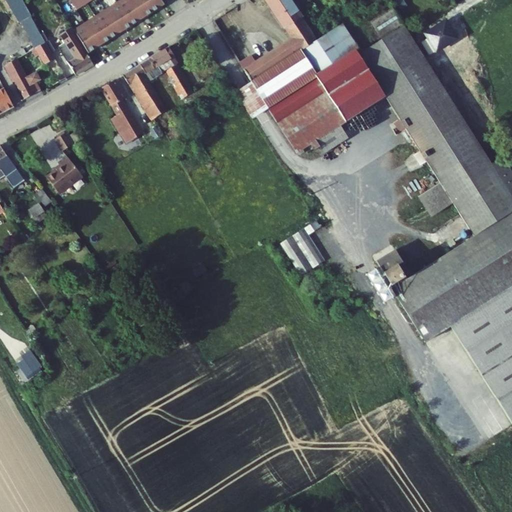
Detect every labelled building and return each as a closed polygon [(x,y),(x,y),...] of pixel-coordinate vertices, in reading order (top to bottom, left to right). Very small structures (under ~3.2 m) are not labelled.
[(22,0),(5,0),(10,10),(24,2),(22,0)] [(67,0),(74,11),(91,0),(67,0)] [(128,0),(121,0),(115,3),(130,27),(141,21),(128,0)] [(143,0),(128,0),(141,21),(152,14),(143,0)] [(143,0),(152,14),(163,7),(158,0),(143,0)] [(266,108),(293,154),(304,147),(332,129),(301,83),(312,77),(340,124),(382,97),(357,55),(362,51),(353,36),(348,39),(345,35),(371,19),(366,11),(315,44),(287,0),(263,0),(289,40),(297,54),(289,59),(280,46),(254,62),(226,13),(213,22),(249,81),(251,85),(259,80),(272,101),(264,106),(266,108)] [(382,0),(366,11),(371,19),(390,8),(384,0),(382,0)] [(483,13),(484,1),(474,1),(473,12),(483,13)] [(24,2),(10,10),(15,19),(29,12),(24,2)] [(115,3),(104,10),(119,34),(130,27),(115,3)] [(395,9),(370,21),(378,37),(403,25),(395,9)] [(104,10),(93,17),(108,41),(119,34),(104,10)] [(93,17),(82,23),(97,47),(108,41),(93,17)] [(82,23),(71,30),(86,54),(97,47),(82,23)] [(401,27),(362,51),(357,55),(382,97),(435,186),(444,201),(488,165),(401,27)] [(66,62),(74,76),(91,65),(69,28),(59,34),(72,57),(66,62)] [(46,42),(41,33),(32,39),(37,47),(46,42)] [(280,46),(289,59),(297,54),(289,40),(280,46)] [(37,47),(36,47),(39,54),(49,48),(46,42),(37,47)] [(49,48),(39,54),(45,64),(55,58),(49,48)] [(168,49),(146,62),(152,72),(158,68),(173,58),(168,49)] [(6,64),(22,100),(39,93),(34,84),(40,82),(37,75),(28,79),(18,58),(6,64)] [(142,106),(151,119),(162,114),(142,77),(147,75),(151,81),(161,76),(158,68),(152,72),(146,62),(122,77),(139,107),(142,106)] [(165,72),(171,82),(180,77),(175,66),(165,72)] [(171,82),(181,99),(191,93),(180,77),(171,82)] [(301,83),(332,129),(340,124),(312,77),(301,83)] [(249,81),(246,83),(262,111),(266,108),(264,106),(272,101),(259,80),(251,85),(249,81)] [(107,122),(122,147),(141,136),(121,102),(124,101),(113,83),(98,91),(115,117),(107,122)] [(232,92),(249,119),(262,111),(246,83),(232,92)] [(0,114),(12,108),(2,89),(0,90),(0,114)] [(47,122),(50,129),(57,126),(53,119),(47,122)] [(36,142),(49,138),(45,127),(33,132),(36,142)] [(150,129),(156,139),(162,136),(156,127),(150,129)] [(341,143),(332,129),(304,147),(308,153),(314,149),(319,158),(341,143)] [(57,140),(63,153),(74,146),(67,134),(57,140)] [(0,146),(0,178),(2,177),(10,189),(23,181),(1,146),(0,146)] [(47,181),(58,196),(81,180),(68,161),(59,167),(62,170),(47,181)] [(511,203),(488,165),(444,201),(449,208),(470,243),(408,280),(391,253),(372,265),(420,348),(452,329),(502,413),(511,406),(511,203)] [(414,198),(425,217),(444,201),(435,186),(414,198)] [(42,199),(47,206),(52,202),(43,189),(34,196),(38,202),(42,199)] [(425,217),(427,221),(449,208),(444,201),(425,217)] [(29,210),(39,224),(50,216),(40,203),(29,210)] [(277,246),(297,279),(321,265),(306,239),(319,232),(314,225),(277,246)] [(14,372),(20,384),(44,372),(37,360),(14,372)] [(511,406),(502,413),(511,428),(511,427),(511,406)]
